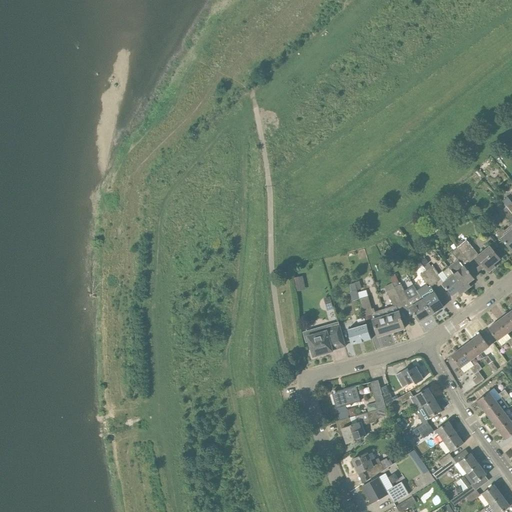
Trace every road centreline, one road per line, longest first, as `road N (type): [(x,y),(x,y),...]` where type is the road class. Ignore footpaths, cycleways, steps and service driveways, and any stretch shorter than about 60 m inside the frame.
road 1 (residential): [(350,511),(304,379),(429,343)]
road 2 (residential): [(511,472),(429,343)]
